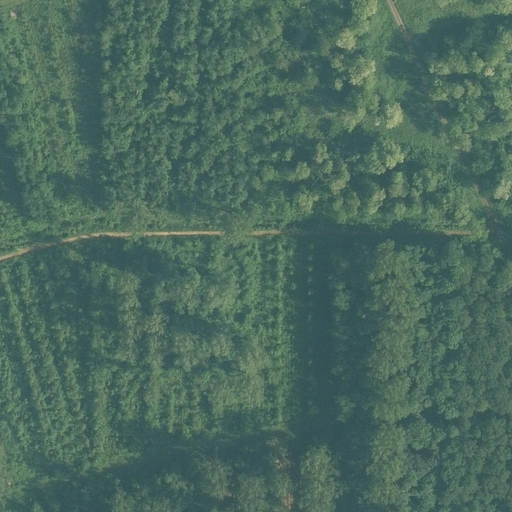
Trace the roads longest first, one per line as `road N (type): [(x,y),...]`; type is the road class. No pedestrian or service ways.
road 1 (track): [(511,394),(253,432),(0,494)]
road 2 (track): [(388,0),(511,257)]
